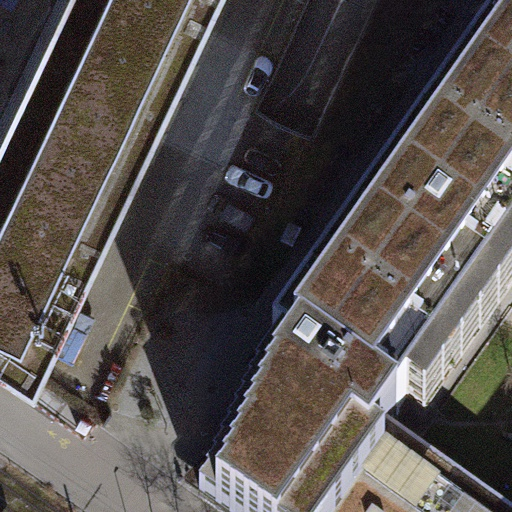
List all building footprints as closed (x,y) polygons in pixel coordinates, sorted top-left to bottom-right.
[(53,0),(0,112),(0,342),(35,365),(207,0),(53,0)] [(511,0),(507,0),(478,42),(468,57),(511,87),(511,101),(509,105),(511,107),(511,0)] [(368,197),(358,211),(409,247),(399,261),(472,312),(511,256),(511,107),(509,105),(511,101),(511,87),(468,57),(368,197)] [(273,331),(283,339),(284,337),(398,418),(472,312),(399,261),(409,247),(358,211),(282,317),(273,331)] [(387,431),(398,418),(284,337),(283,339),(256,375),(259,378),(249,391),(252,393),(242,406),(245,408),(235,421),(238,423),(228,436),(231,438),(221,451),(224,452),(214,466),(217,467),(207,480),(210,482),(201,495),(224,511),(346,511),(386,457),(375,449),(387,431)] [(346,511),(502,511),(387,431),(375,449),(386,457),(346,511)]
